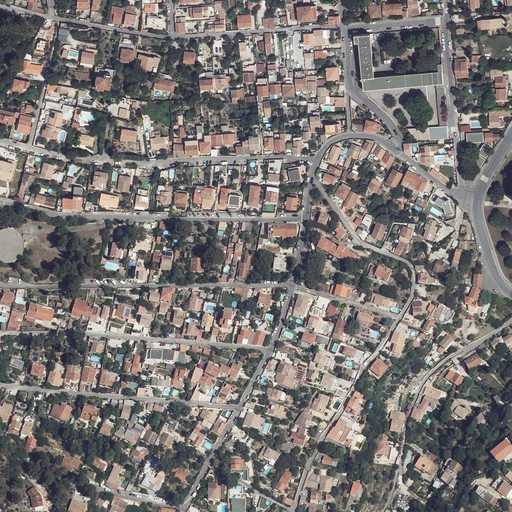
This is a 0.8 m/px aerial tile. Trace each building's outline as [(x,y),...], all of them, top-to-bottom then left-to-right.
[(28,8),(44,12),(44,10),(44,9),(37,7),(39,2),(37,1),(37,0),(25,0),(30,1),(28,8)] [(292,0),(285,0),(285,2),(286,7),(289,6),(290,9),(290,12),(291,12),(292,20),(298,19),(297,7),(293,7),(292,2),(292,0)] [(408,8),(410,8),(411,14),(418,14),(418,7),(420,7),(419,0),(418,0),(414,0),(408,1),(408,8)] [(469,0),(471,8),(468,8),(468,12),(476,11),(475,7),(480,7),(479,0),(469,0)] [(370,17),(381,16),(381,5),(376,5),(375,2),(375,1),(371,2),(371,3),(371,5),(369,5),(370,17)] [(152,3),(145,3),(145,9),(144,9),(144,11),(155,11),(155,6),(152,6),(152,3)] [(383,4),(384,13),(386,13),(395,13),(394,3),(386,4),(383,4)] [(402,12),(402,11),(401,3),(394,3),(395,13),(402,12)] [(131,14),(134,14),(136,6),(127,4),(126,13),(131,14)] [(224,4),(215,4),(215,7),(220,6),(221,16),(224,16),(224,4)] [(316,5),(297,6),(297,7),(298,19),(299,20),(317,19),(317,13),(320,13),(320,10),(317,10),(316,5)] [(194,7),(194,17),(209,16),(208,6),(194,7)] [(114,12),(112,22),(120,23),(122,13),(114,12)] [(158,16),(147,15),(147,26),(153,26),(153,28),(162,28),(162,22),(162,18),(161,18),(158,18),(158,16)] [(238,27),(252,26),(251,15),(237,16),(238,27)] [(481,19),(481,20),(481,28),(489,28),(490,27),(490,18),(481,19)] [(499,18),(490,18),(490,27),(493,27),(500,27),(500,26),(500,18),(499,18)] [(225,30),(225,19),(221,19),(221,21),(221,24),(215,24),(211,25),(211,30),(225,30)] [(185,22),(176,22),(176,32),(177,33),(178,33),(178,34),(179,34),(186,34),(186,32),(182,32),(182,27),(186,26),(185,22)] [(60,28),(58,35),(67,36),(68,30),(67,30),(60,28)] [(323,30),(314,30),(314,32),(314,39),(315,45),(315,49),(315,50),(320,50),(323,50),(323,45),(326,45),(326,39),(324,39),(323,30)] [(305,32),(304,32),(305,43),(306,43),(310,43),(310,46),(314,46),(314,43),(313,33),(305,33),(305,32)] [(371,33),(355,34),(355,42),(359,42),(363,81),(364,90),(436,84),(440,84),(444,83),(443,71),(438,72),(435,72),(385,76),(374,77),(374,73),(371,33)] [(119,41),(118,48),(122,48),(120,59),(126,60),(132,61),(134,50),(136,50),(137,45),(132,45),(132,41),(128,40),(128,39),(124,38),(123,41),(119,41)] [(157,47),(163,48),(168,40),(158,39),(157,47)] [(436,40),(428,40),(428,48),(436,48),(436,40)] [(246,42),(239,43),(240,58),(248,57),(246,46),(246,42)] [(420,47),(389,50),(390,59),(421,56),(420,47)] [(86,52),(84,61),(93,63),(95,53),(86,52)] [(195,62),(196,53),(184,52),(184,61),(195,62)] [(31,54),(27,53),(22,63),(32,64),(33,61),(31,61),(32,56),(31,54)] [(154,57),(143,55),(142,55),(142,58),(140,67),(151,69),(152,65),(154,57)] [(455,62),(456,77),(460,76),(464,76),(464,71),(461,71),(461,67),(461,62),(460,62),(455,62)] [(27,69),(27,73),(40,74),(41,70),(42,70),(42,65),(32,64),(32,70),(27,69)] [(272,64),(268,65),(268,69),(268,74),(276,73),(276,64),(272,64)] [(256,72),(255,65),(250,65),(250,66),(245,66),(245,68),(243,68),(244,82),(255,81),(255,72),(256,72)] [(327,67),(328,79),(338,78),(337,67),(327,67)] [(490,69),(490,76),(496,76),(496,88),(497,88),(497,92),(493,92),(493,100),(506,99),(506,75),(503,75),(503,69),(490,69)] [(97,76),(95,89),(103,90),(103,88),(109,88),(111,75),(110,75),(110,73),(109,72),(106,72),(105,74),(104,74),(104,77),(97,76)] [(230,77),(226,78),(221,78),(221,74),(214,75),(215,88),(231,86),(230,77)] [(173,81),(157,77),(154,85),(155,85),(154,87),(172,91),(173,91),(175,81),(173,81)] [(258,81),(256,81),(258,95),(258,101),(263,100),(263,98),(263,95),(269,94),(267,77),(258,78),(258,81)] [(299,87),(306,87),(305,77),(300,77),(300,78),(296,78),(295,78),(296,87),(299,87)] [(307,85),(306,77),(305,77),(306,87),(299,87),(299,91),(307,91),(307,89),(307,85)] [(10,90),(12,90),(13,87),(22,89),(23,87),(26,88),(28,88),(28,87),(29,82),(15,79),(13,85),(11,84),(10,90)] [(214,89),(213,79),(200,79),(200,89),(207,89),(214,89)] [(316,80),(312,80),(312,85),(308,85),(308,90),(313,90),(316,90),(316,80)] [(48,83),(47,88),(54,90),(54,91),(60,92),(60,88),(61,86),(48,83)] [(281,84),(271,85),(272,93),(278,93),(280,92),(281,92),(281,84)] [(293,84),(283,84),(284,95),(294,95),(293,84)] [(325,87),(317,87),(318,96),(326,96),(325,87)] [(243,88),(231,90),(231,91),(232,98),(235,97),(244,96),(243,88)] [(447,126),(447,120),(446,120),(442,120),(440,94),(445,93),(444,88),(441,88),(436,88),(439,126),(442,126),(447,126)] [(358,102),(350,97),(351,114),(352,114),(356,114),(359,103),(358,102)] [(122,118),(128,119),(131,109),(125,107),(122,118)] [(490,127),(502,126),(503,125),(503,124),(503,119),(499,120),(499,116),(502,116),(502,112),(502,110),(489,111),(490,127)] [(50,116),(48,124),(56,126),(59,127),(62,113),(51,111),(50,116)] [(0,113),(0,118),(8,120),(8,124),(13,125),(14,117),(0,113)] [(314,116),(310,116),(311,126),(311,130),(315,130),(315,126),(320,126),(320,123),(320,116),(319,116),(314,116)] [(373,121),(367,119),(365,128),(375,130),(376,130),(377,123),(377,122),(373,121)] [(81,123),(73,122),(72,129),(79,130),(77,144),(92,146),(94,136),(90,135),(91,128),(80,127),(81,123)] [(330,124),(326,124),(326,131),(335,131),(335,133),(340,131),(338,123),(334,123),(330,124)] [(357,131),(362,132),(363,124),(357,123),(357,124),(352,123),(352,127),(357,127),(357,131)] [(55,132),(56,126),(48,124),(46,124),(45,130),(43,129),(41,136),(54,139),(55,132)] [(416,141),(449,138),(447,126),(442,126),(439,126),(408,128),(416,141)] [(259,128),(256,128),(256,134),(250,134),(250,135),(250,137),(260,136),(259,128)] [(121,130),(120,140),(128,141),(136,141),(137,131),(121,130)] [(275,133),(275,139),(276,150),(285,149),(285,152),(287,152),(287,149),(286,143),(285,130),(280,131),(280,133),(275,133)] [(484,141),(483,141),(485,141),(485,133),(485,132),(466,133),(467,142),(484,141)] [(234,133),(223,134),(223,140),(224,144),(234,143),(234,141),(234,133)] [(223,134),(210,135),(210,137),(211,146),(223,145),(223,140),(223,134)] [(161,137),(151,138),(152,149),(167,147),(165,136),(161,137)] [(260,136),(250,137),(250,138),(250,140),(250,148),(260,147),(260,136)] [(210,137),(205,138),(206,142),(201,142),(202,152),(211,152),(211,146),(210,137)] [(265,137),(265,145),(274,145),(273,137),(265,137)] [(302,139),(294,140),(295,147),(292,147),(293,148),(294,154),(304,153),(302,139)] [(243,146),(244,154),(251,153),(250,148),(250,140),(243,141),(243,146)] [(492,147),(492,141),(485,141),(485,143),(486,143),(485,145),(484,144),(479,153),(485,158),(491,149),(487,146),(488,145),(492,147)] [(372,145),(366,142),(362,149),(368,152),(372,145)] [(198,143),(186,144),(186,148),(186,153),(186,154),(195,153),(199,153),(198,143)] [(377,146),(375,143),(369,155),(370,156),(373,154),(377,146)] [(361,147),(352,144),(348,155),(357,158),(361,147)] [(334,145),(331,152),(327,162),(335,165),(338,155),(341,148),(334,145)] [(385,151),(377,146),(373,154),(380,160),(385,151)] [(436,146),(421,147),(421,153),(419,153),(419,156),(421,156),(430,156),(429,151),(434,151),(437,151),(436,146)] [(394,158),(387,153),(382,161),(386,164),(389,166),(394,158)] [(373,154),(370,156),(378,163),(380,160),(373,154)] [(485,159),(478,154),(471,165),(478,170),(485,159)] [(0,159),(0,174),(1,172),(12,175),(15,161),(9,159),(8,162),(0,159)] [(44,160),(41,175),(48,177),(50,170),(53,170),(55,163),(44,160)] [(336,169),(331,166),(332,166),(322,162),(321,165),(323,166),(323,167),(330,170),(329,171),(339,175),(342,168),(338,166),(336,169)] [(430,162),(421,163),(421,165),(425,167),(429,169),(428,171),(431,170),(430,163),(430,162)] [(288,168),(289,171),(298,168),(301,179),(304,178),(301,166),(288,168)] [(420,176),(409,166),(404,176),(403,178),(407,181),(416,186),(420,176)] [(298,168),(289,171),(291,180),(301,179),(298,168)] [(392,169),(385,182),(395,187),(402,175),(402,174),(401,174),(392,169)] [(438,176),(439,174),(432,169),(430,173),(436,178),(438,176)] [(25,170),(18,196),(22,197),(23,190),(24,191),(25,186),(27,180),(27,179),(33,180),(36,173),(25,170)] [(109,173),(95,171),(93,185),(100,187),(100,182),(102,182),(107,183),(109,173)] [(268,182),(279,182),(279,173),(268,173),(268,182)] [(357,177),(350,173),(347,179),(355,182),(357,177)] [(132,176),(119,174),(117,183),(119,183),(118,188),(129,191),(132,176)] [(334,178),(326,174),(323,180),(332,184),(334,178)] [(436,178),(444,183),(446,180),(439,174),(438,176),(436,178)] [(64,179),(62,185),(68,187),(69,182),(71,182),(74,178),(67,176),(66,180),(64,179)] [(427,181),(420,176),(416,186),(414,188),(419,191),(421,191),(427,181)] [(370,183),(378,189),(381,183),(373,177),(371,180),(370,183)] [(416,186),(407,181),(406,182),(404,181),(403,183),(406,184),(406,185),(414,190),(414,188),(416,186)] [(385,182),(383,185),(393,190),(395,187),(385,182)] [(378,189),(370,183),(367,188),(374,192),(375,194),(378,189)] [(213,196),(213,192),(214,192),(215,188),(207,187),(207,185),(205,185),(205,186),(204,187),(204,190),(202,203),(202,205),(211,207),(212,201),(213,196)] [(73,197),(72,207),(80,208),(82,195),(83,195),(84,193),(82,193),(83,186),(74,186),(73,194),(73,197)] [(158,190),(157,198),(161,199),(161,201),(168,202),(168,199),(171,199),(172,188),(165,186),(164,191),(158,190)] [(340,186),(335,195),(336,196),(342,199),(344,200),(349,191),(340,186)] [(231,188),(223,187),(220,205),(225,205),(225,203),(229,204),(230,194),(230,193),(231,191),(231,188)] [(261,189),(251,187),(248,205),(259,206),(261,189)] [(277,202),(279,188),(268,187),(266,200),(277,202)] [(177,190),(175,190),(174,196),(176,196),(175,205),(186,206),(187,193),(188,191),(177,189),(177,190)] [(194,202),(202,203),(204,190),(195,189),(194,202)] [(356,195),(351,191),(343,206),(347,208),(348,209),(356,195)] [(117,205),(119,196),(100,192),(98,202),(117,205)] [(56,198),(37,193),(36,198),(35,201),(54,206),(56,198)] [(237,195),(230,194),(229,204),(240,205),(241,193),(238,193),(237,195)] [(398,194),(396,200),(401,203),(402,203),(405,197),(403,196),(402,196),(398,194)] [(142,196),(137,195),(134,208),(139,209),(140,206),(144,207),(147,207),(147,202),(145,202),(141,201),(142,196)] [(359,196),(356,195),(348,209),(351,210),(352,208),(353,206),(355,207),(355,206),(356,205),(355,204),(359,196)] [(72,207),(73,197),(71,197),(63,196),(63,206),(72,207)] [(287,208),(294,209),(295,203),(297,203),(297,198),(288,197),(288,201),(287,205),(287,208)] [(418,197),(415,204),(425,208),(427,205),(428,203),(428,202),(418,197)] [(401,203),(396,200),(391,209),(396,211),(401,203)] [(322,213),(318,224),(325,226),(329,216),(322,213)] [(371,219),(366,217),(364,222),(362,221),(360,227),(365,230),(371,219)] [(438,220),(432,218),(430,223),(428,229),(425,236),(425,237),(425,238),(431,240),(433,235),(435,236),(439,226),(436,225),(438,220)] [(455,219),(447,222),(446,224),(455,227),(456,224),(455,219)] [(386,225),(377,221),(371,236),(381,240),(386,225)] [(297,226),(269,225),(269,239),(273,239),(273,236),(283,236),(282,243),(287,243),(287,236),(296,236),(297,226)] [(340,227),(338,225),(336,229),(337,230),(335,232),(338,235),(335,237),(340,241),(342,239),(346,235),(339,228),(340,227)] [(408,228),(403,226),(401,236),(403,236),(410,239),(413,229),(408,228)] [(0,260),(0,261),(4,263),(8,264),(12,263),(16,262),(19,260),(22,258),(24,254),(25,250),(25,249),(25,245),(24,241),(22,238),(20,235),(16,233),(13,232),(9,231),(5,232),(1,234),(0,234),(0,260)] [(32,235),(24,234),(23,237),(24,239),(26,239),(25,242),(28,242),(29,239),(31,240),(32,238),(32,235)] [(322,239),(317,248),(351,266),(356,257),(348,253),(350,250),(346,248),(346,249),(340,246),(338,249),(333,247),(334,245),(322,239)] [(149,243),(136,241),(135,248),(133,248),(133,250),(135,250),(135,249),(148,251),(149,243)] [(238,256),(240,256),(242,247),(243,245),(243,243),(238,242),(237,245),(236,245),(235,253),(233,261),(236,261),(237,260),(238,256)] [(114,257),(120,258),(123,246),(113,244),(112,246),(110,256),(114,257)] [(225,260),(230,261),(232,253),(235,253),(236,245),(236,244),(229,244),(225,260)] [(225,258),(226,251),(224,251),(215,249),(214,257),(225,258)] [(161,252),(154,251),(154,253),(154,255),(152,262),(159,262),(160,256),(161,256),(161,252)] [(172,258),(172,252),(165,252),(164,255),(163,255),(162,264),(161,264),(160,269),(171,270),(172,258)] [(238,269),(241,270),(241,268),(248,269),(251,257),(245,256),(243,264),(239,263),(238,269)] [(204,259),(191,259),(191,260),(190,271),(203,272),(204,259)] [(285,270),(286,260),(274,259),(273,269),(285,270)] [(442,262),(438,261),(434,268),(445,274),(449,267),(447,266),(442,262)] [(138,271),(142,271),(142,275),(145,276),(147,276),(147,272),(143,271),(143,268),(136,267),(135,270),(138,271)] [(368,277),(371,278),(372,277),(374,278),(375,277),(379,269),(376,267),(373,273),(371,272),(368,277)] [(245,277),(246,273),(249,273),(250,270),(248,269),(241,268),(241,270),(240,276),(245,277)] [(445,274),(434,268),(432,271),(443,278),(445,274)] [(379,269),(375,277),(376,277),(378,278),(381,279),(388,282),(391,274),(384,270),(383,271),(379,269)] [(145,280),(145,276),(142,275),(142,271),(138,271),(136,279),(145,280)] [(423,275),(419,274),(418,283),(432,285),(432,283),(435,284),(436,280),(430,278),(427,275),(426,275),(423,275)] [(150,275),(148,284),(157,284),(157,275),(150,275)] [(473,289),(466,286),(465,291),(471,293),(469,299),(465,297),(464,301),(465,305),(468,306),(469,310),(470,311),(469,315),(470,316),(476,318),(483,298),(482,297),(480,296),(482,292),(480,291),(474,289),(473,289)] [(337,288),(334,296),(349,301),(352,302),(356,303),(357,300),(358,296),(351,294),(352,291),(338,287),(337,288)] [(0,303),(10,306),(13,297),(13,294),(6,292),(7,288),(4,288),(0,302),(0,303)] [(98,288),(91,288),(89,295),(96,297),(98,288)] [(163,288),(162,294),(161,298),(170,300),(172,294),(172,293),(174,293),(175,288),(163,288)] [(240,296),(242,296),(244,288),(236,288),(234,295),(240,296)] [(17,289),(15,296),(23,298),(25,289),(17,289)] [(179,293),(178,296),(189,299),(190,292),(182,290),(181,292),(180,291),(179,293)] [(188,308),(200,309),(201,305),(201,303),(202,303),(203,300),(201,300),(202,299),(198,299),(199,293),(192,291),(188,308)] [(149,305),(158,306),(161,298),(162,294),(149,292),(148,300),(150,300),(149,305)] [(264,307),(263,311),(264,311),(267,311),(269,301),(271,297),(261,294),(259,294),(257,303),(259,303),(258,306),(264,307)] [(385,298),(373,294),(370,303),(387,308),(389,308),(389,307),(392,308),(396,309),(398,303),(385,299),(385,298)] [(246,298),(242,296),(240,304),(246,305),(248,298),(246,298)] [(310,299),(299,296),(294,311),(300,313),(305,314),(310,299)] [(80,300),(76,299),(72,313),(72,314),(80,316),(81,315),(83,306),(86,306),(87,302),(80,300)] [(26,314),(25,318),(34,321),(35,319),(43,320),(44,318),(51,319),(53,311),(38,307),(38,304),(31,302),(28,311),(27,315),(26,314)] [(419,311),(422,311),(422,305),(422,302),(414,302),(414,305),(419,305),(419,311)] [(119,305),(117,304),(116,308),(117,309),(117,310),(116,313),(116,315),(115,315),(116,315),(121,317),(128,319),(130,309),(118,306),(119,305)] [(329,307),(327,313),(334,316),(337,310),(336,310),(338,307),(332,304),(330,307),(329,307)] [(448,309),(440,305),(438,309),(434,317),(443,321),(448,309)] [(101,317),(103,309),(94,306),(93,308),(91,314),(101,317)] [(110,308),(104,306),(103,309),(101,317),(107,318),(110,308)] [(172,322),(181,325),(185,312),(175,310),(172,322)] [(222,324),(222,326),(227,327),(228,326),(231,326),(232,321),(230,321),(232,314),(224,312),(222,319),(221,319),(220,324),(222,324)] [(368,322),(370,316),(364,314),(361,314),(359,313),(358,319),(368,322)] [(460,313),(457,317),(463,322),(466,317),(460,313)] [(11,315),(8,325),(17,328),(18,328),(19,325),(20,320),(17,320),(16,319),(17,317),(12,316),(11,315)] [(213,317),(203,315),(201,325),(206,326),(211,327),(213,317)] [(150,326),(152,319),(141,316),(139,323),(150,326)] [(311,316),(307,326),(316,329),(318,325),(320,319),(311,316)] [(415,319),(404,316),(402,320),(409,324),(408,325),(413,327),(415,319)] [(391,328),(395,321),(391,319),(387,326),(391,328)] [(339,321),(336,328),(340,329),(342,324),(346,326),(347,323),(339,321)] [(433,324),(428,321),(423,330),(428,333),(433,324)] [(182,334),(197,337),(198,329),(199,326),(185,323),(182,334)] [(346,326),(342,324),(340,329),(338,335),(342,337),(343,337),(346,326)] [(437,327),(433,324),(428,333),(432,335),(437,327)] [(247,340),(248,337),(250,331),(250,328),(251,327),(247,326),(247,329),(246,331),(242,330),(240,335),(238,335),(236,344),(246,345),(247,340)] [(198,329),(196,339),(202,340),(201,341),(209,341),(210,337),(202,337),(202,338),(201,337),(202,330),(198,329)] [(401,343),(404,335),(395,332),(391,344),(395,345),(393,353),(401,356),(404,344),(401,343)] [(421,333),(413,345),(416,348),(424,335),(421,333)] [(439,345),(445,350),(454,341),(457,338),(454,335),(451,333),(449,336),(448,336),(439,345)] [(261,346),(264,337),(255,334),(254,337),(254,339),(252,342),(251,345),(261,346)] [(305,334),(302,341),(313,345),(315,338),(305,334)] [(503,341),(505,344),(506,346),(511,342),(511,337),(511,336),(510,335),(504,339),(503,340),(503,341)] [(90,336),(88,344),(92,345),(93,343),(98,344),(99,340),(92,339),(93,337),(90,336)] [(318,336),(316,342),(322,344),(323,343),(328,345),(329,341),(318,336)] [(495,351),(503,345),(501,342),(498,339),(497,340),(494,342),(491,345),(495,351)] [(186,344),(180,344),(179,351),(178,352),(187,352),(187,350),(185,350),(186,344)] [(488,350),(484,344),(478,348),(484,354),(486,355),(487,355),(491,351),(489,349),(488,350)] [(198,345),(192,345),(191,349),(189,349),(189,353),(196,353),(197,353),(197,350),(198,345)] [(346,347),(343,354),(357,359),(362,360),(364,354),(346,347)] [(146,349),(145,358),(154,358),(166,360),(172,360),(173,351),(146,349)] [(318,354),(315,362),(319,364),(317,368),(322,370),(324,366),(327,358),(318,354)] [(477,355),(465,362),(470,371),(476,368),(482,363),(477,355)] [(12,358),(9,364),(22,369),(24,362),(12,358)] [(209,360),(208,363),(212,364),(220,368),(221,365),(209,360)] [(388,368),(378,360),(375,363),(383,369),(385,371),(388,368)] [(232,364),(230,369),(228,373),(230,374),(229,376),(233,378),(234,376),(235,377),(237,374),(238,371),(240,367),(242,364),(238,362),(237,362),(236,365),(232,364)] [(136,373),(136,371),(137,367),(138,365),(132,364),(132,365),(128,364),(128,363),(125,363),(124,371),(127,371),(128,368),(131,369),(131,372),(130,372),(136,373)] [(296,380),(304,383),(308,370),(306,369),(308,365),(302,363),(300,367),(295,365),(292,370),(296,372),(293,379),(296,380)] [(360,372),(362,365),(355,363),(353,367),(356,371),(360,372)] [(383,369),(375,363),(370,369),(378,375),(383,369)] [(33,364),(31,375),(43,377),(44,371),(45,367),(33,364)] [(182,365),(176,364),(175,371),(174,377),(172,385),(177,386),(178,386),(180,381),(182,381),(186,366),(182,365)] [(205,371),(217,376),(219,374),(220,371),(219,371),(211,367),(207,365),(205,371)] [(230,369),(221,365),(220,368),(219,371),(220,371),(223,372),(228,374),(228,373),(230,369)] [(277,373),(278,373),(288,377),(290,370),(291,369),(280,365),(277,373)] [(67,366),(65,378),(76,381),(77,378),(79,378),(80,375),(74,373),(75,368),(67,366)] [(96,370),(84,367),(83,373),(81,381),(93,384),(96,370)] [(107,371),(102,370),(100,383),(105,384),(107,384),(107,385),(112,385),(114,380),(115,380),(116,374),(107,372),(107,371)] [(60,378),(61,375),(60,374),(52,372),(50,371),(48,381),(59,384),(60,378)] [(288,377),(277,373),(276,378),(275,379),(278,380),(277,384),(289,388),(293,379),(288,377)] [(464,380),(454,373),(451,378),(453,378),(451,382),(455,385),(452,390),(456,392),(464,380)] [(326,374),(323,381),(329,383),(332,377),(326,374)] [(201,377),(195,390),(196,391),(199,388),(205,391),(208,385),(209,383),(210,384),(211,382),(210,381),(211,378),(204,375),(203,378),(201,377)] [(224,388),(222,386),(217,396),(219,397),(224,399),(225,400),(229,390),(224,388)] [(414,397),(419,386),(413,388),(410,396),(414,397)] [(424,386),(420,394),(426,397),(437,402),(441,393),(427,387),(424,386)] [(279,402),(279,400),(273,398),(275,391),(270,390),(268,396),(269,397),(268,399),(279,402)] [(275,391),(273,398),(279,400),(281,401),(283,394),(275,391)] [(329,398),(319,395),(318,399),(316,399),(314,403),(312,409),(323,413),(329,398)] [(437,402),(426,397),(424,400),(421,406),(420,406),(418,409),(425,413),(427,409),(430,403),(434,405),(436,405),(437,402)] [(356,417),(361,408),(359,407),(360,403),(352,399),(347,408),(354,412),(352,415),(356,417)] [(314,403),(310,401),(304,411),(310,414),(312,409),(314,403)] [(455,401),(449,409),(463,419),(468,412),(462,408),(460,406),(461,405),(455,401)] [(0,419),(8,422),(13,407),(0,402),(0,419)] [(110,405),(110,403),(103,402),(101,411),(107,412),(110,405)] [(68,417),(69,414),(69,413),(70,412),(60,408),(60,409),(58,408),(59,406),(54,404),(49,415),(65,423),(68,417)] [(98,414),(99,411),(94,410),(93,411),(87,408),(88,408),(84,406),(82,412),(86,414),(91,415),(91,416),(92,417),(91,420),(95,422),(98,414)] [(122,410),(121,417),(128,419),(131,408),(131,407),(123,406),(123,407),(122,410)] [(272,406),(270,415),(277,417),(279,411),(280,409),(279,409),(272,406)] [(204,409),(200,417),(204,419),(208,421),(213,424),(217,416),(204,409)] [(390,431),(400,433),(405,415),(391,412),(390,419),(393,419),(390,431)] [(310,422),(312,417),(303,413),(296,424),(308,429),(309,426),(306,425),(307,422),(310,422)] [(258,426),(261,418),(250,414),(245,425),(256,430),(258,426)] [(20,417),(19,422),(15,421),(12,420),(11,423),(19,426),(19,427),(22,428),(24,421),(25,419),(20,417)] [(105,417),(102,423),(106,425),(107,422),(109,423),(111,419),(105,417)] [(127,427),(126,429),(133,434),(137,436),(139,437),(140,437),(143,431),(137,429),(135,432),(131,429),(133,425),(136,420),(132,417),(130,421),(128,427),(127,427)] [(220,419),(219,418),(212,429),(213,430),(215,426),(219,428),(222,423),(219,421),(220,419)] [(29,436),(33,424),(24,421),(22,428),(21,431),(20,434),(29,436)] [(340,422),(339,422),(335,428),(340,432),(344,426),(344,425),(340,422)] [(11,423),(8,431),(17,434),(18,430),(19,427),(19,426),(11,423)] [(102,423),(99,432),(104,434),(107,436),(111,427),(106,425),(102,423)] [(226,425),(222,423),(219,428),(215,426),(213,430),(221,435),(226,425)] [(117,430),(115,433),(122,437),(126,429),(121,427),(118,431),(117,430)] [(189,438),(192,440),(195,436),(197,437),(199,434),(198,433),(200,430),(199,429),(196,427),(192,432),(189,438)] [(335,428),(334,428),(329,434),(333,436),(336,438),(339,435),(340,432),(335,428)] [(340,432),(339,435),(343,438),(341,442),(343,443),(344,441),(345,441),(352,430),(348,428),(344,434),(340,432)] [(133,434),(126,429),(122,437),(130,442),(131,439),(133,434)] [(152,443),(156,435),(146,431),(143,439),(152,443)] [(292,432),(291,438),(294,439),(293,444),(297,445),(299,441),(301,435),(299,434),(298,434),(292,432)] [(314,432),(312,438),(319,441),(322,435),(315,433),(314,432)] [(173,438),(164,433),(163,436),(159,442),(168,447),(173,438)] [(379,434),(374,454),(389,457),(392,447),(385,446),(388,437),(379,434)] [(209,435),(206,439),(213,443),(216,439),(209,435)] [(303,435),(301,435),(299,441),(297,445),(303,447),(306,437),(303,435)] [(331,439),(340,444),(341,442),(343,438),(339,435),(336,438),(333,436),(331,439)] [(131,439),(130,442),(135,444),(139,437),(137,436),(135,441),(131,439)] [(191,444),(198,448),(202,439),(197,437),(195,436),(192,440),(191,444)] [(26,449),(32,451),(35,444),(37,440),(28,438),(27,441),(28,442),(26,449)] [(28,442),(27,441),(24,449),(25,450),(32,453),(32,451),(26,449),(28,442)] [(279,449),(284,452),(284,451),(289,453),(293,444),(288,442),(286,444),(284,443),(279,449)] [(499,464),(511,453),(511,447),(509,443),(506,446),(504,444),(491,454),(499,464)] [(136,451),(134,450),(128,447),(127,449),(132,452),(131,455),(134,457),(136,451)] [(275,453),(265,447),(264,449),(263,448),(258,457),(262,459),(264,456),(271,460),(272,458),(276,461),(280,455),(275,452),(275,453)] [(413,451),(408,450),(404,467),(404,468),(409,469),(413,451)] [(133,458),(140,462),(141,458),(138,457),(139,453),(136,451),(134,457),(133,458)] [(433,463),(423,456),(417,464),(423,468),(428,472),(433,463)] [(62,460),(60,466),(71,471),(73,468),(77,470),(79,466),(78,461),(73,459),(72,460),(64,457),(63,461),(62,460)] [(325,457),(323,463),(333,466),(334,459),(325,457)] [(93,462),(92,464),(104,470),(106,465),(99,461),(95,459),(93,462)] [(448,459),(444,466),(449,468),(453,462),(448,459)] [(231,462),(231,468),(231,474),(242,474),(242,468),(245,468),(245,464),(239,464),(239,462),(231,462)] [(459,476),(463,468),(461,467),(453,462),(449,468),(459,476)] [(433,463),(428,472),(432,475),(438,467),(433,463)] [(118,468),(113,466),(108,478),(113,480),(115,475),(118,468)] [(163,466),(158,473),(164,477),(168,469),(163,466)] [(449,468),(441,479),(453,488),(456,481),(455,479),(459,476),(449,468)] [(177,470),(174,477),(183,481),(186,474),(183,472),(177,470)] [(108,476),(101,474),(99,479),(102,481),(100,486),(104,487),(108,476)] [(290,478),(284,475),(279,482),(285,486),(290,478)] [(155,492),(161,481),(152,476),(152,478),(149,477),(145,486),(155,492)] [(332,478),(321,477),(320,484),(320,492),(330,493),(332,478)] [(117,489),(118,486),(115,484),(112,483),(113,480),(108,478),(107,482),(112,484),(110,488),(117,489)] [(492,487),(506,497),(511,489),(511,488),(504,483),(501,482),(498,479),(492,487)] [(306,480),(303,487),(312,490),(314,483),(306,480)] [(276,488),(283,492),(286,487),(285,486),(279,482),(276,488)] [(134,485),(132,490),(138,493),(142,485),(138,483),(136,486),(134,485)] [(357,496),(360,486),(354,484),(351,494),(356,496),(357,496)] [(474,493),(482,500),(492,505),(496,499),(487,493),(488,491),(480,485),(474,493)] [(33,488),(26,492),(29,496),(30,496),(30,497),(30,498),(32,508),(33,508),(41,506),(45,505),(44,501),(43,495),(39,496),(35,496),(34,493),(36,492),(33,488)] [(311,493),(309,493),(308,499),(311,499),(310,503),(316,504),(316,502),(321,502),(322,494),(311,493)] [(356,496),(351,494),(348,504),(350,505),(351,502),(352,503),(353,501),(355,502),(356,496)] [(292,507),(295,502),(284,497),(282,502),(292,507)] [(119,501),(114,499),(113,503),(112,506),(111,509),(115,511),(119,501)] [(122,502),(119,501),(115,511),(117,511),(124,511),(127,504),(122,502)] [(195,505),(208,511),(209,509),(210,509),(206,506),(196,502),(195,505)] [(70,503),(67,511),(68,511),(83,511),(85,506),(76,503),(75,505),(70,503)]
